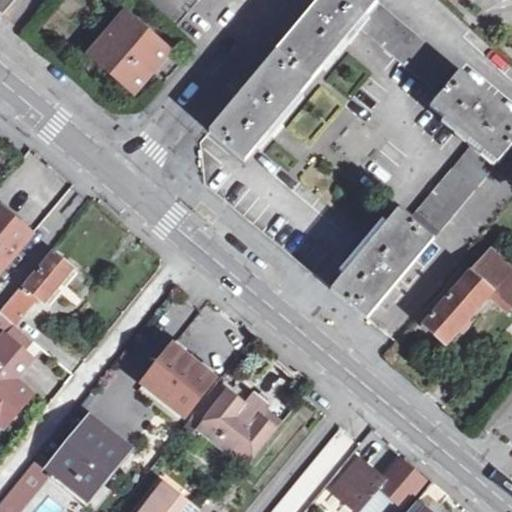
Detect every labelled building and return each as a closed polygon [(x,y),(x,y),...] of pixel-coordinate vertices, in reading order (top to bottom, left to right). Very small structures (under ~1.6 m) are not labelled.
[(360,26),(376,6),(369,0),(321,0),(209,134),(244,163),(314,80),(360,26)] [(511,143),(511,120),(387,15),(370,34),(441,93),(428,112),(474,149),(421,216),(439,230),(511,143)] [(171,51),(127,17),(94,57),(138,91),(171,51)] [(30,237),(0,212),(0,273),(30,237)] [(413,226),(395,212),(328,291),(362,320),(430,240),(413,226)] [(439,230),(421,216),(413,226),(430,240),(439,230)] [(81,267),(56,246),(25,283),(49,302),(81,267)] [(508,271),(488,255),(426,330),(447,346),(488,295),(508,271)] [(511,305),(511,274),(508,271),(488,295),(508,311),(511,305)] [(39,300),(21,286),(3,309),(19,323),(39,300)] [(19,323),(3,309),(0,313),(0,333),(6,326),(31,347),(38,338),(19,323)] [(6,326),(0,333),(0,420),(9,428),(41,389),(24,376),(40,355),(31,347),(6,326)] [(222,378),(175,339),(141,386),(166,405),(173,401),(193,416),(221,380),(222,378)] [(230,386),(221,380),(193,416),(202,423),(230,386)] [(249,398),(231,384),(230,386),(202,423),(199,427),(250,465),(282,424),(268,412),(276,402),(257,387),(249,398)] [(139,445),(94,410),(48,466),(92,501),(139,445)] [(335,493),(357,511),(400,511),(427,482),(405,463),(387,484),(362,463),(335,493)] [(201,511),(205,507),(167,477),(139,511),(201,511)] [(38,492),(24,483),(11,502),(24,511),(38,492)] [(439,505),(447,496),(434,485),(411,511),(441,511),(444,509),(439,505)]
